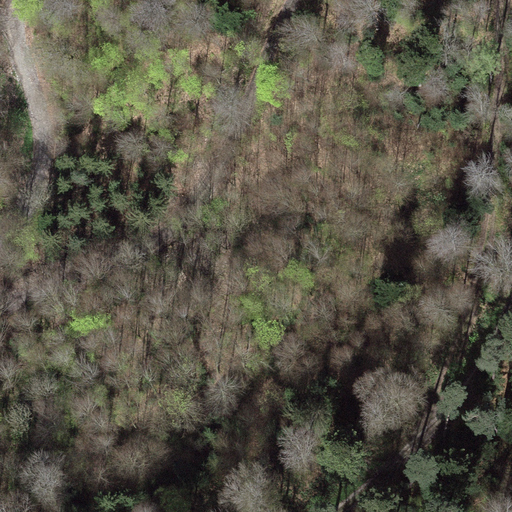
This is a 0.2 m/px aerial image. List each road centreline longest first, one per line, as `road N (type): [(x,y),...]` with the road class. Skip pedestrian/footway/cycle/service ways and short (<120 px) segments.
road 1 (track): [(0,306),(158,235),(194,208),(291,0)]
road 2 (track): [(424,428),(471,293),(501,0)]
road 3 (track): [(511,308),(471,382),(337,511)]
road 4 (track): [(13,0),(12,41),(43,137),(30,203),(0,243)]
